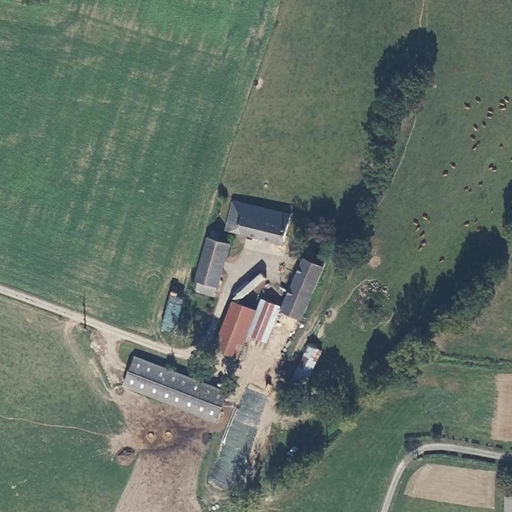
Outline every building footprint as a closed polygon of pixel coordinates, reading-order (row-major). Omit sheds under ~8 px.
[(232,202),(226,230),(284,244),(290,215),(232,202)] [(199,289),(215,294),(230,244),(209,238),(196,281),(201,282),(199,289)] [(282,306),(281,309),(300,317),(325,259),(306,251),(282,306)] [(162,330),(176,333),(182,295),(167,293),(162,330)] [(258,309),(234,299),(214,347),(237,356),(247,333),(267,342),(281,309),(282,306),(263,297),(258,309)] [(307,342),(286,385),(299,391),(320,349),(307,342)] [(232,391),(138,355),(126,384),(222,421),(232,391)] [(247,460),(256,429),(232,422),(224,450),(231,452),(229,461),(231,462),(232,460),(231,460),(233,456),(247,460)]
